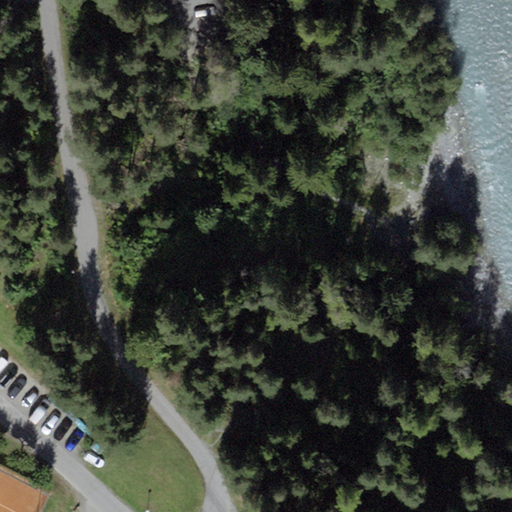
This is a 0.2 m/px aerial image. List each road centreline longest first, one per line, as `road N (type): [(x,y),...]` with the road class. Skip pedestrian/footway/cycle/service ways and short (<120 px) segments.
road 1 (residential): [(41,0),(107,349),(207,464),(207,511)]
road 2 (unclassified): [(0,409),(110,511)]
